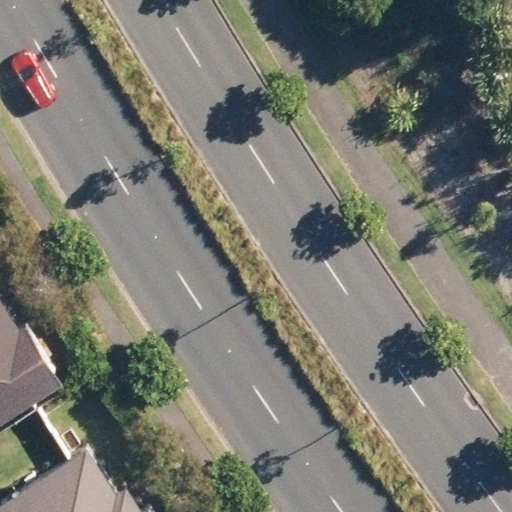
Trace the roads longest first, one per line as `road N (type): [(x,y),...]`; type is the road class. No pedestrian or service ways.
road 1 (secondary): [(163,0),(346,291),(501,511)]
road 2 (secondary): [(343,511),(268,412),(11,0)]
